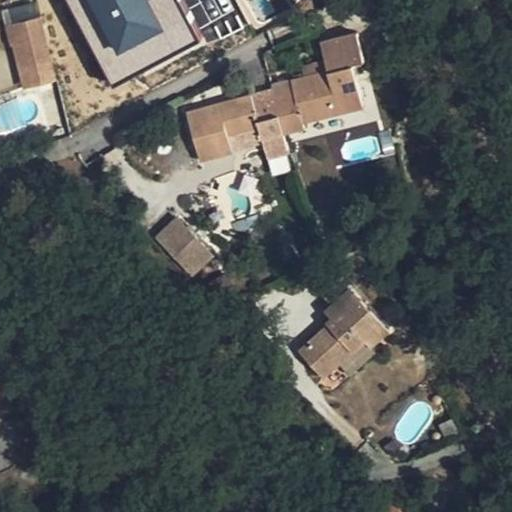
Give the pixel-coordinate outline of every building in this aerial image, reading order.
[(183,0),(70,0),(115,84),(204,37),(183,0)] [(17,43),(46,36),(41,15),(7,24),(12,45),(17,43)] [(275,96),(284,133),(305,128),(304,122),(364,106),(353,63),(365,59),(358,31),(321,40),(326,59),(328,69),(305,75),(292,79),(272,84),(275,96)] [(57,78),(46,36),(17,43),(28,85),(57,78)] [(328,69),(326,59),(302,65),(305,75),(328,69)] [(263,138),(284,133),(275,96),(255,101),(252,93),(187,112),(201,161),(234,151),(229,134),(260,126),(263,138)] [(339,115),(342,129),(366,122),(363,109),(339,115)] [(194,236),(177,217),(157,234),(175,254),(194,236)] [(208,251),(194,236),(175,254),(189,269),(208,251)] [(212,255),(208,251),(189,269),(192,273),(212,255)] [(321,291),(331,303),(350,285),(340,275),(321,291)] [(389,328),(350,285),(331,303),(333,305),(326,311),(331,316),(333,318),(328,322),(330,324),(301,350),(324,376),(365,338),(371,344),(389,328)] [(56,363),(55,344),(5,350),(7,369),(56,363)] [(376,507),(377,511),(401,511),(399,502),(376,507)]
